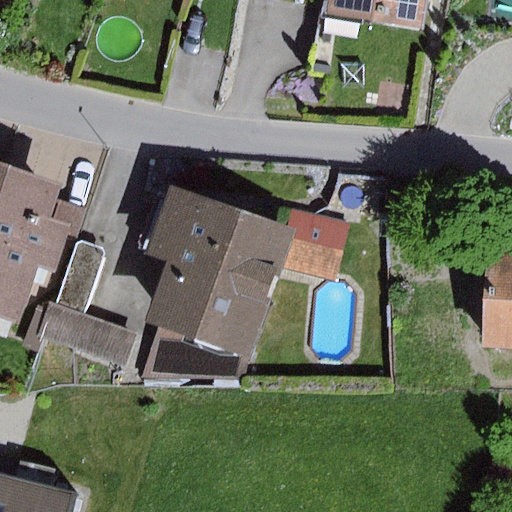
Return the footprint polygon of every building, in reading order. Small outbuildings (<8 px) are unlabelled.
[(428,0),(333,0),(331,15),(425,27),(428,0)] [(425,27),(331,15),(323,79),(416,92),(425,27)] [(62,182),(0,161),(0,320),(19,327),(39,266),(55,271),(71,225),(50,218),(62,182)] [(293,228),(171,185),(147,253),(169,261),(147,322),(247,357),(293,228)] [(348,225),(299,213),(285,270),(334,282),(348,225)] [(77,245),(59,301),(87,310),(105,256),(104,248),(82,241),(77,245)] [(511,254),(488,254),(485,347),(511,348),(511,254)] [(52,304),(40,340),(125,369),(137,333),(52,304)] [(70,511),(74,497),(0,478),(0,511),(70,511)]
